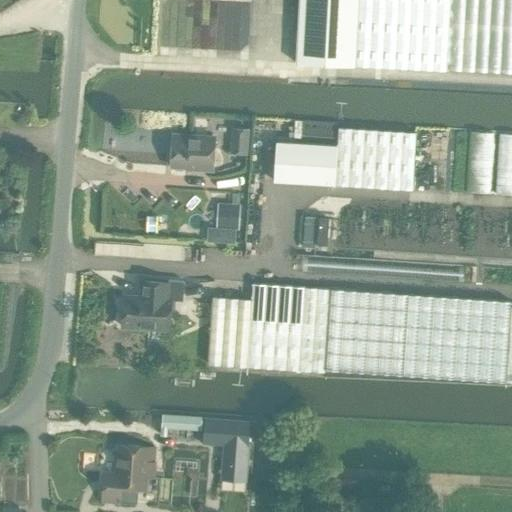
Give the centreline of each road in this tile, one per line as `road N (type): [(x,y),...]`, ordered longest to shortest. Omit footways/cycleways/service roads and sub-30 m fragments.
road 1 (unclassified): [(0,426),(30,412),(52,372),(84,0)]
road 2 (unknown): [(69,178),(260,185)]
